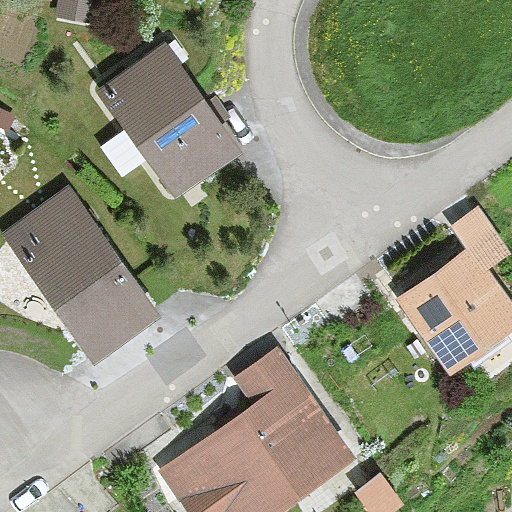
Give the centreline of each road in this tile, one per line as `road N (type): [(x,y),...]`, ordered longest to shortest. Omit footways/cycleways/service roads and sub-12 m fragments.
road 1 (residential): [(368,230),(114,409),(0,437)]
road 2 (residential): [(368,230),(284,110),(269,39),(277,0)]
road 3 (residential): [(511,127),(368,230)]
